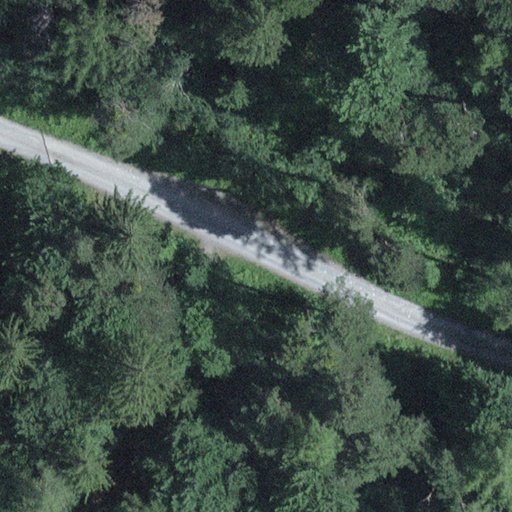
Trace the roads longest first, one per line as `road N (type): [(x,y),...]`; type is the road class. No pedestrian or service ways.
road 1 (track): [(511,353),(430,323),(222,220)]
road 2 (track): [(222,220),(0,134)]
